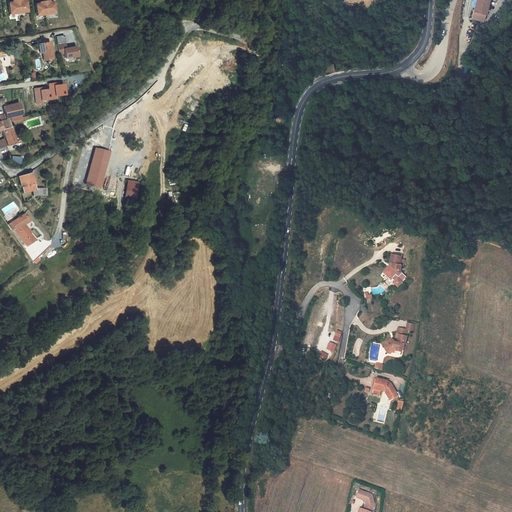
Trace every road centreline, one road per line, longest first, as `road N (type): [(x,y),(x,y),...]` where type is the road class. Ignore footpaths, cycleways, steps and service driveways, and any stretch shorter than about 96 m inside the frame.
road 1 (unclassified): [(0,169),(23,171),(139,93),(185,25),(246,38),(320,83)]
road 2 (primary): [(320,83),(295,125),(271,346)]
road 3 (residential): [(342,350),(349,296),(333,284),(311,292),(291,342),(271,346)]
road 4 (primary): [(271,346),(249,438),(243,511)]
